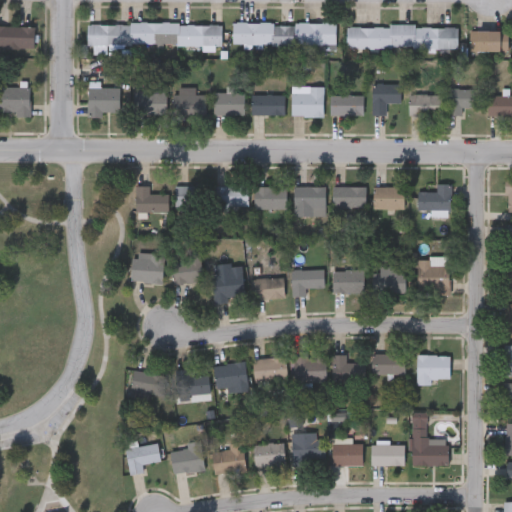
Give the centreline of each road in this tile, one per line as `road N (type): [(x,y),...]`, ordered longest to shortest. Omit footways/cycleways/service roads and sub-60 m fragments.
road 1 (tertiary): [(511,150),(0,146)]
road 2 (residential): [(477,150),(472,511)]
road 3 (residential): [(475,320),(188,334),(164,320)]
road 4 (residential): [(473,491),(175,511)]
road 5 (residential): [(60,0),(61,147)]
